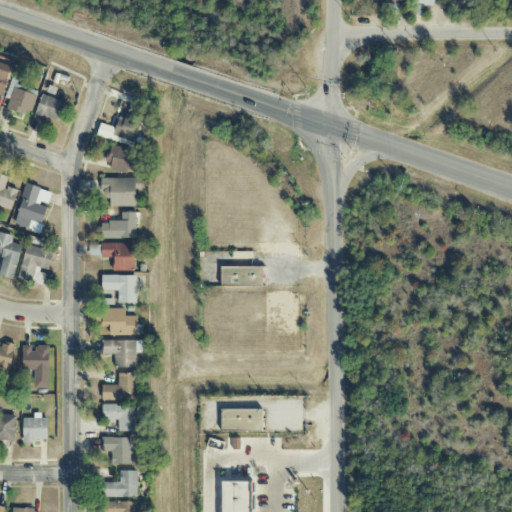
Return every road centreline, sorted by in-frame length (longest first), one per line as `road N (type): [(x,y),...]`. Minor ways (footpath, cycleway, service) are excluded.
road 1 (secondary): [(0,14),(511,189)]
road 2 (residential): [(109,51),(71,164),(72,511)]
road 3 (tertiary): [(334,511),(331,127)]
road 4 (residential): [(334,43),(365,35),(511,35)]
road 5 (residential): [(333,0),(331,127)]
